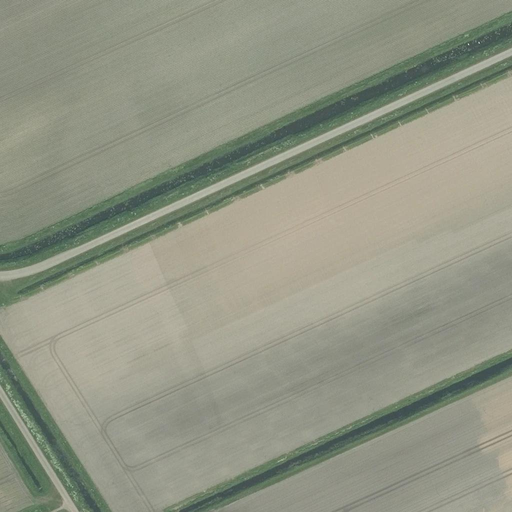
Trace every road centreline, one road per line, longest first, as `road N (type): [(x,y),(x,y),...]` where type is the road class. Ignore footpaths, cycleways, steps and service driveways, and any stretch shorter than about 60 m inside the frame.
road 1 (unclassified): [(0,277),(39,268),(511,52)]
road 2 (unclassified): [(73,511),(0,392)]
